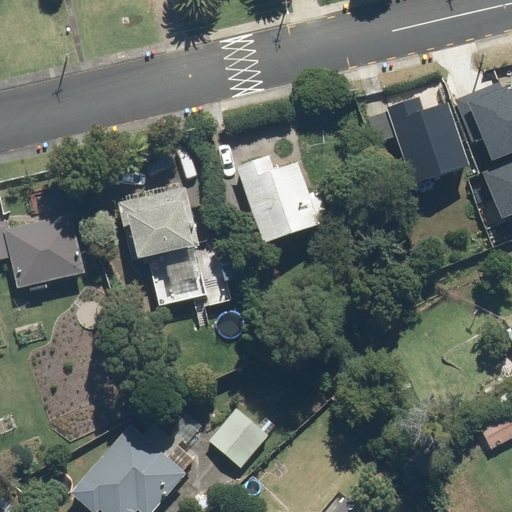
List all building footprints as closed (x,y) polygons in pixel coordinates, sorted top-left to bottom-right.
[(470,171),(490,219),(511,209),(511,95),(503,99),(498,86),(461,100),(487,164),(470,171)] [(416,100),(384,109),(387,117),(367,123),(374,145),(393,139),(409,189),(465,172),(444,104),(420,112),(416,100)] [(238,174),(215,181),(225,213),(247,206),(259,246),(330,225),(320,192),(306,197),(296,164),(272,170),(268,155),(235,165),(238,174)] [(184,182),(114,200),(130,264),(147,260),(159,308),(204,297),(207,309),(245,299),(230,239),(200,247),(184,182)] [(0,258),(6,257),(14,291),(84,274),(70,216),(9,231),(6,219),(0,220),(0,258)] [(270,433),(235,406),(205,443),(239,471),(270,433)] [(511,410),(477,427),(488,451),(511,440),(511,410)] [(144,435),(129,423),(67,493),(88,511),(96,511),(98,510),(99,511),(135,511),(136,511),(137,511),(152,511),(196,463),(153,425),(144,435)] [(363,511),(343,494),(327,511),(363,511)]
